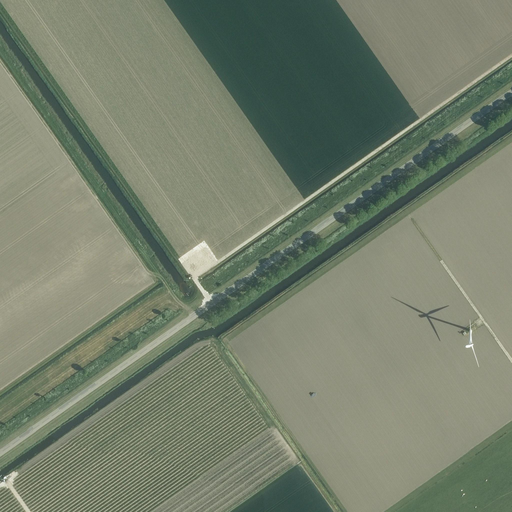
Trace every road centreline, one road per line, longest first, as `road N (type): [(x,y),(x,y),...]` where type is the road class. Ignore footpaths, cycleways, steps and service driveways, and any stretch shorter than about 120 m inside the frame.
road 1 (unclassified): [(0,453),(511,92)]
road 2 (track): [(282,441),(215,347),(203,342),(0,484)]
road 3 (track): [(440,261),(511,362)]
